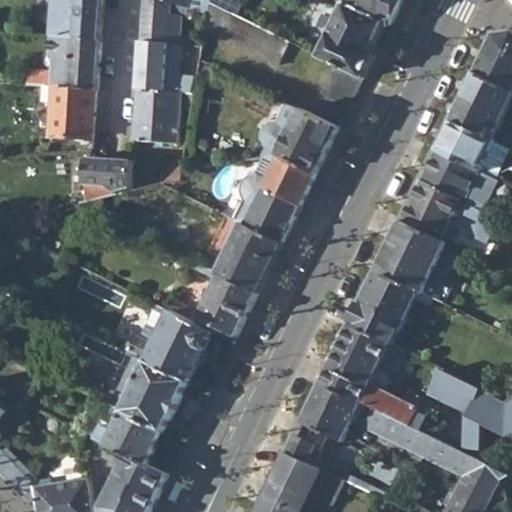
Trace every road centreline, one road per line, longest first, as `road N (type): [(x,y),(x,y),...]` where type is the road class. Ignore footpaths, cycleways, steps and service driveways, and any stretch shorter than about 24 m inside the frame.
road 1 (residential): [(207,511),(458,0)]
road 2 (residential): [(125,0),(116,137)]
